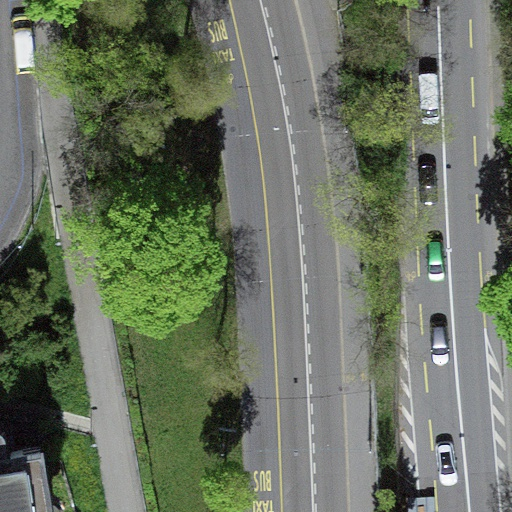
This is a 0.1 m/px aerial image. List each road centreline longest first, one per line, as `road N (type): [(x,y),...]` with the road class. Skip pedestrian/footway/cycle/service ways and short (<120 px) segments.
road 1 (tertiary): [(248,0),(288,253),(299,511)]
road 2 (primary): [(459,511),(437,0)]
